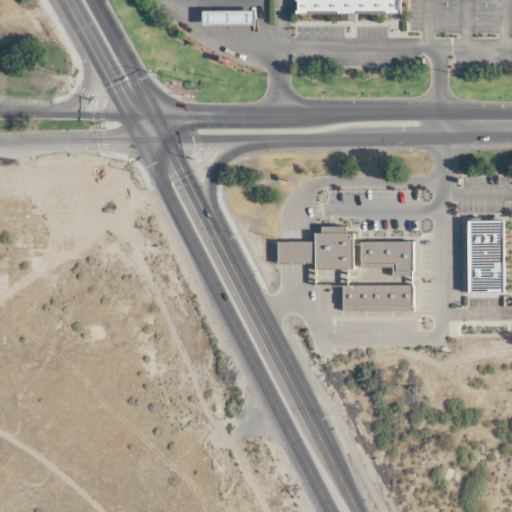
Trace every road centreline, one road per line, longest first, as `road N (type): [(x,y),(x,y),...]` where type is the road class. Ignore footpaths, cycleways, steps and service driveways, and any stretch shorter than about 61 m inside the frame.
road 1 (secondary): [(511,111),(143,114)]
road 2 (secondary): [(201,226),(347,511)]
road 3 (secondary): [(260,139),(511,137)]
road 4 (tertiary): [(0,140),(157,139)]
road 5 (tertiary): [(143,114),(0,114)]
road 6 (secondary): [(81,0),(143,114)]
road 7 (secondary): [(143,114),(201,226)]
